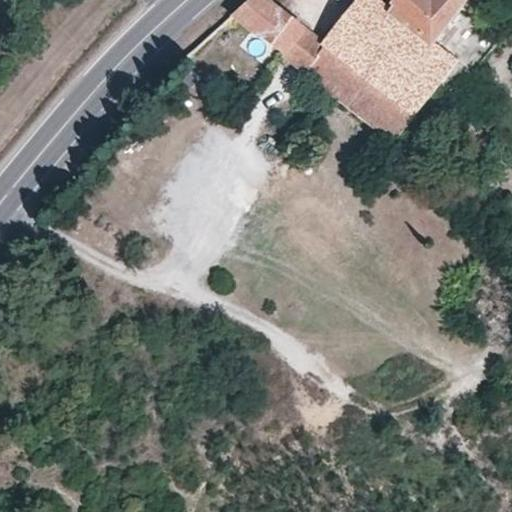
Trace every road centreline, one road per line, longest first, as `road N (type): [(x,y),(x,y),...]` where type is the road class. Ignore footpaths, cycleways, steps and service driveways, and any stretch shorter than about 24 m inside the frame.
road 1 (unknown): [(4,200),(148,279),(191,262),(264,141)]
road 2 (primary): [(184,0),(85,99),(0,206)]
